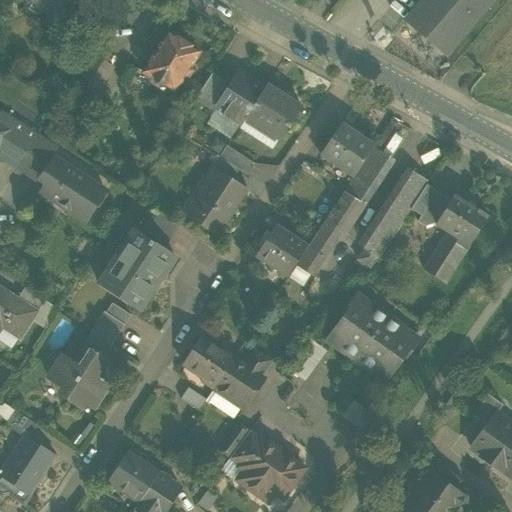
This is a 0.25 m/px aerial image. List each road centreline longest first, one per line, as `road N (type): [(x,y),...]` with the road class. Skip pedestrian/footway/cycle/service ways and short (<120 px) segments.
road 1 (residential): [(355,63),(53,511)]
road 2 (residential): [(511,150),(355,63)]
road 3 (residential): [(261,406),(338,455),(298,511)]
road 4 (residential): [(355,63),(240,0)]
